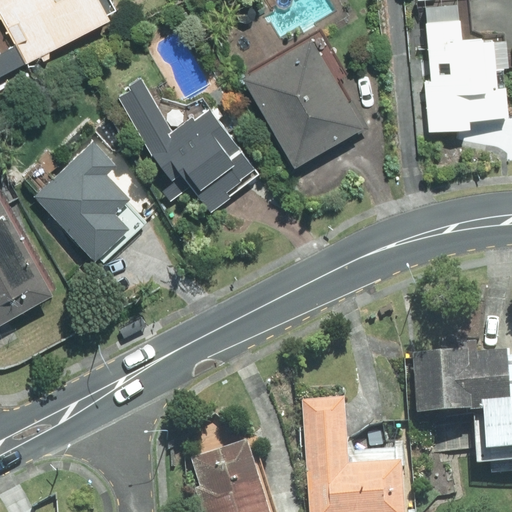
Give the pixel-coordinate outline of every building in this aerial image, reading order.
[(0,0),(0,15),(15,43),(25,61),(106,17),(96,0),(0,0)] [(420,80),(425,130),(464,126),(464,120),(504,115),(502,92),(505,92),(498,35),(457,39),(455,17),(421,21),(427,80),(420,80)] [(328,82),(302,38),(234,79),(287,167),(289,171),(365,125),(336,77),(328,82)] [(0,50),(0,74),(25,61),(15,43),(0,50)] [(168,129),(139,78),(125,85),(128,89),(116,96),(147,152),(167,179),(169,177),(179,190),(187,185),(205,210),(255,172),(205,106),(190,118),(188,115),(168,129)] [(90,260),(123,228),(109,212),(124,198),(100,174),(110,164),(88,142),(30,198),(90,260)] [(0,316),(47,290),(0,206),(0,316)] [(511,357),(502,358),(502,353),(475,353),(474,345),(456,345),(457,353),(412,355),(414,410),(499,407),(501,445),(511,444),(511,357)] [(342,397),(301,399),(307,511),(399,511),(396,460),(346,463),(342,397)] [(264,511),(244,441),(189,457),(198,489),(192,491),(198,511),(264,511)]
